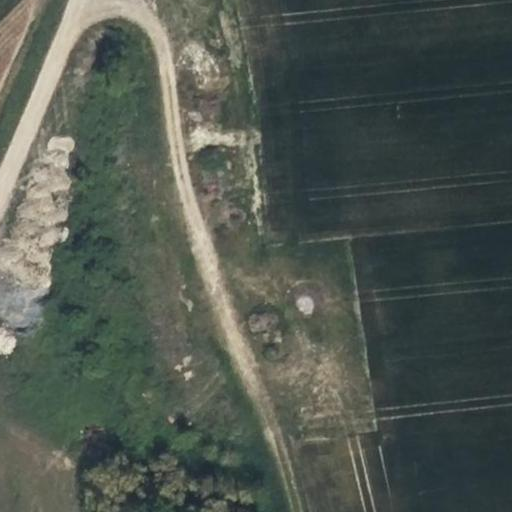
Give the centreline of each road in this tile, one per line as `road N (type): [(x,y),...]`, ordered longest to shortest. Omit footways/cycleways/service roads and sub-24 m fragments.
road 1 (track): [(135,0),(156,23),(193,194),(299,511)]
road 2 (track): [(98,0),(82,18),(0,198)]
